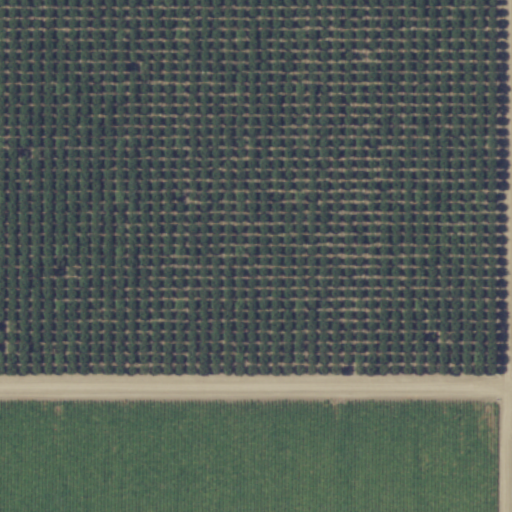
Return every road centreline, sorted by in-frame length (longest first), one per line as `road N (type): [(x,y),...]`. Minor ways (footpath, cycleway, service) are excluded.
road 1 (track): [(505,0),(503,511)]
road 2 (residential): [(511,384),(0,385)]
